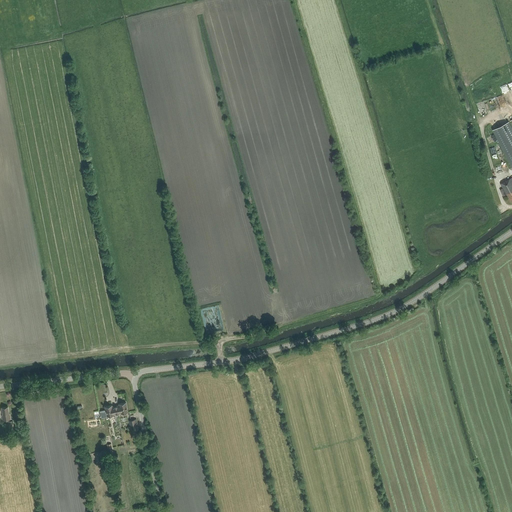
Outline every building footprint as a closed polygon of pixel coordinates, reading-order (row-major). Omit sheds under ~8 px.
[(504,94),(498,96),(501,107),(507,105),(509,104),(508,100),(506,100),(504,94)] [(511,124),(510,120),(492,129),(494,132),(511,167),(511,124)] [(511,177),(510,178),(509,179),(500,184),(503,188),(500,190),(503,196),(506,194),(508,197),(509,196),(511,202),(511,201),(511,177)] [(116,407),(117,414),(120,413),(120,414),(128,412),(126,402),(118,404),(119,406),(116,407)] [(117,414),(116,407),(112,407),(112,405),(104,407),(105,410),(101,411),(103,417),(106,416),(107,416),(114,415),(117,414)] [(9,414),(8,407),(1,408),(2,415),(1,415),(2,420),(10,419),(10,414),(9,414)] [(139,430),(138,427),(136,419),(129,420),(131,431),(139,430)]
